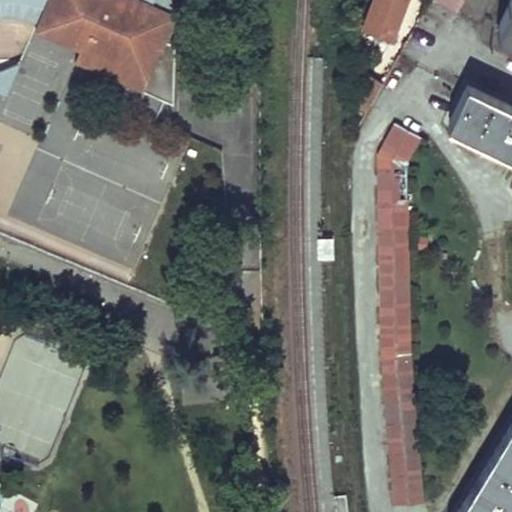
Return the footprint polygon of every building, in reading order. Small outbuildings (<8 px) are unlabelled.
[(0,0),(0,15),(19,17),(39,22),(35,30),(80,50),(75,60),(174,105),(176,13),(173,0),(0,0)] [(370,0),(358,29),(387,40),(404,0),(370,0)] [(428,0),(453,12),(459,0),(428,0)] [(511,0),(509,0),(494,32),(511,40),(511,0)] [(355,107),(377,108),(379,76),(357,75),(355,107)] [(19,79),(4,113),(29,125),(45,91),(19,79)] [(511,109),(463,86),(446,121),(511,153),(511,109)] [(392,122),(376,155),(381,350),(394,503),(421,503),(408,353),(403,163),(417,135),(392,122)] [(321,237),(321,258),(333,258),(333,236),(321,237)] [(511,417),(455,511),(504,511),(511,499),(511,417)]
